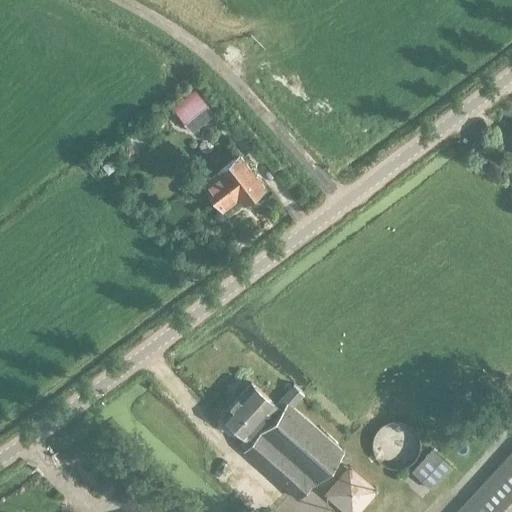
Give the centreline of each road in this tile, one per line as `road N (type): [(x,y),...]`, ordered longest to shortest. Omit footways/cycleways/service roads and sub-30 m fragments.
road 1 (tertiary): [(0,453),(106,385),(511,74)]
road 2 (track): [(333,192),(203,49),(114,0)]
